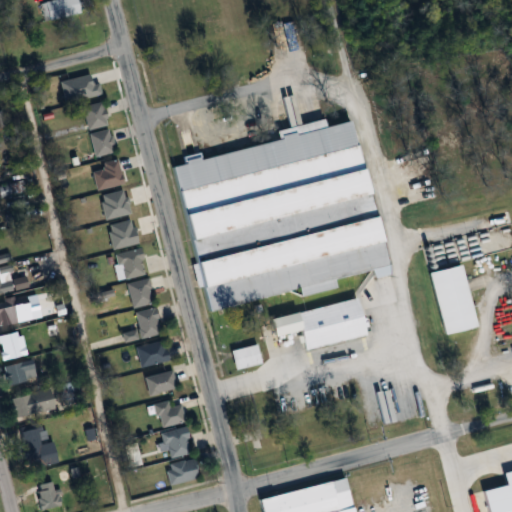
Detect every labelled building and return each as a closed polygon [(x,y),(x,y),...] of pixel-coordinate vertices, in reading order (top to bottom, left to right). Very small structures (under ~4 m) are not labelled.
[(41,22),(78,13),(74,0),(48,0),(37,3),(41,22)] [(0,32),(5,62),(31,58),(26,28),(0,32)] [(104,125),(98,101),(78,106),(84,130),(104,125)] [(377,264),(341,112),(270,129),(272,140),(177,162),(178,166),(166,169),(200,313),(297,290),(298,295),(331,287),(328,276),(377,264)] [(91,157),(111,152),(105,129),(85,135),(91,157)] [(0,293),(9,292),(5,266),(0,267),(0,293)] [(150,303),(144,278),(122,283),(128,308),(150,303)] [(1,298),(1,304),(0,304),(0,325),(0,317),(24,317),(24,298),(1,298)] [(262,320),(267,338),(294,331),(299,350),(358,334),(349,298),(262,320)] [(445,329),(464,326),(463,320),(461,320),(457,299),(433,304),(439,332),(446,331),(445,329)] [(131,313),(136,331),(120,335),(122,342),(157,333),(151,308),(131,313)] [(0,358),(22,354),(17,330),(0,333),(0,358)] [(132,349),(137,368),(164,360),(158,341),(132,349)] [(254,347),(227,349),(229,367),(256,366),(254,347)] [(1,364),(3,383),(31,380),(29,361),(1,364)] [(140,378),(145,396),(172,389),(168,371),(140,378)] [(11,418),(51,408),(46,389),(6,398),(11,418)] [(156,428),(181,422),(177,405),(167,407),(165,401),(150,404),(156,428)] [(353,433),(349,419),(327,425),(331,439),(353,433)] [(15,429),(24,469),(52,462),(43,422),(15,429)] [(156,437),(168,460),(189,449),(177,426),(156,437)] [(282,452),(277,433),(251,439),(256,458),(282,452)] [(194,478),(189,459),(160,467),(165,486),(194,478)] [(351,511),(342,477),(252,499),(255,511),(351,511)] [(36,510),(55,508),(51,482),(32,484),(36,510)]
